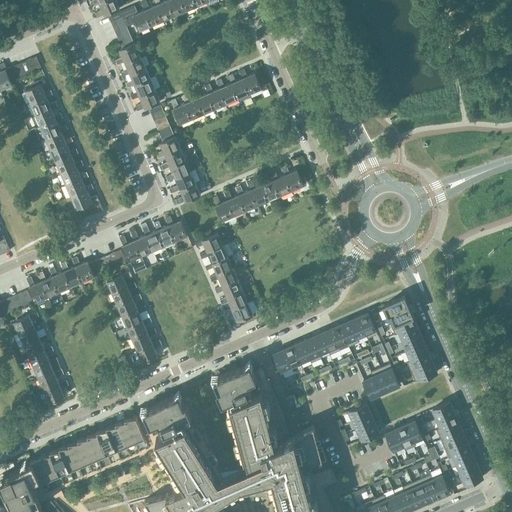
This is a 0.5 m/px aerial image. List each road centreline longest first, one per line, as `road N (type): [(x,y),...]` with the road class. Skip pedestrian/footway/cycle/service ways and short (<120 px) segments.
road 1 (residential): [(0,446),(319,308),(372,232)]
road 2 (residential): [(0,269),(158,200),(79,15)]
road 3 (unclassified): [(441,333),(503,487)]
